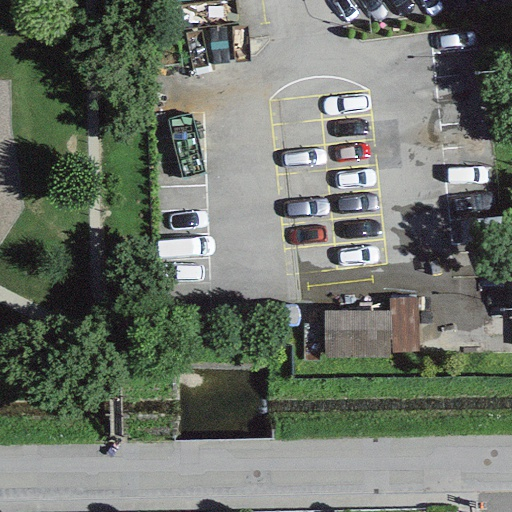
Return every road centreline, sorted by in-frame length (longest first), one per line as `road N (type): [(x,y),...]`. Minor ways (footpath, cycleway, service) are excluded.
road 1 (residential): [(511,462),(0,474)]
road 2 (unknown): [(278,0),(256,105),(249,246),(285,286),(354,285)]
